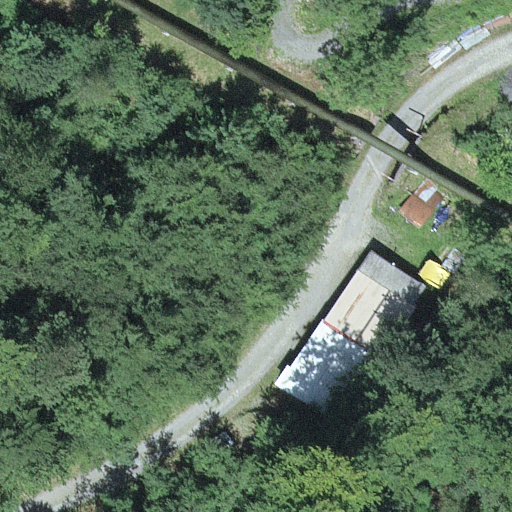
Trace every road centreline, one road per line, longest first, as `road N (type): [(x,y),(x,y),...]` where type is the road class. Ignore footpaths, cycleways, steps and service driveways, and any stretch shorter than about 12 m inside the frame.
road 1 (track): [(511,42),(445,83),(405,124),(248,375),(171,440),(33,511)]
road 2 (track): [(294,0),(294,22),(309,35),(338,33),(393,0)]
